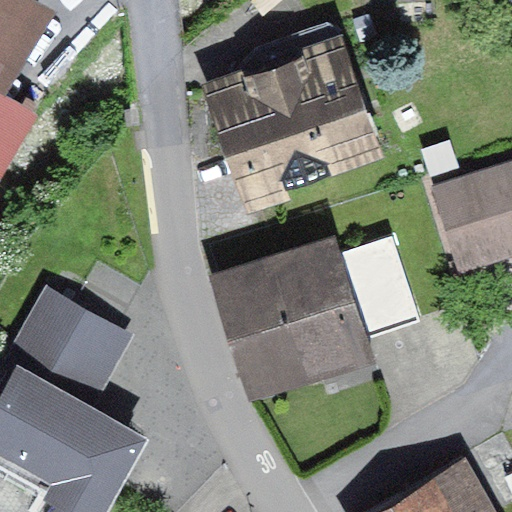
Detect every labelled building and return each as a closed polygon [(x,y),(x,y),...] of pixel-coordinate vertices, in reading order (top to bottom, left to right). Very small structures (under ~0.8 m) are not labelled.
[(0,0),(0,97),(8,102),(57,19),(24,0),(0,0)] [(343,49),(203,96),(246,222),(293,206),(290,197),(383,165),(343,49)] [(0,97),(0,176),(34,116),(8,102),(0,97)] [(511,166),(432,193),(458,278),(511,261),(511,166)] [(392,242),(337,259),(363,340),(418,322),(392,242)] [(334,245),(210,284),(250,408),(373,370),(363,340),(337,259),(334,245)] [(136,336),(46,288),(3,368),(16,375),(0,405),(0,462),(58,493),(47,511),(116,511),(150,448),(93,418),(136,336)] [(389,511),(491,511),(465,468),(389,511)]
